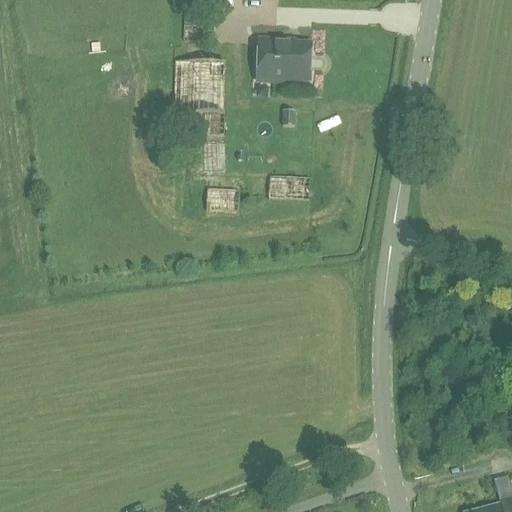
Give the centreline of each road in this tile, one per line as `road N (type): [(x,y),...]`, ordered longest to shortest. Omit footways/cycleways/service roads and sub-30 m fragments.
road 1 (unclassified): [(400,511),(380,352),(391,233)]
road 2 (unclassified): [(391,233),(433,0)]
road 3 (track): [(387,442),(177,511)]
road 4 (unclassified): [(391,233),(511,267)]
